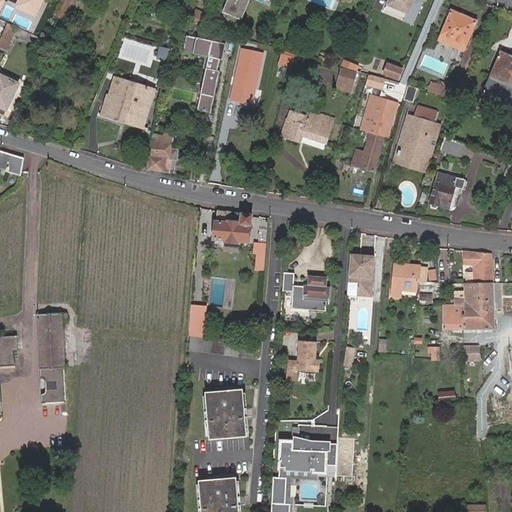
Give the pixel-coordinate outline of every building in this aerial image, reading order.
[(68,0),(57,0),(54,6),(64,10),(68,0)] [(73,0),(65,18),(73,22),(82,0),(73,0)] [(254,19),(259,0),(239,0),(236,13),(254,19)] [(415,0),(388,0),(387,4),(407,12),(409,13),(415,0)] [(424,0),(415,0),(409,13),(407,12),(403,20),(413,24),(424,0)] [(57,28),(63,15),(38,2),(32,14),(57,28)] [(44,28),(24,19),(0,8),(0,19),(14,26),(16,27),(20,28),(22,29),(40,37),(44,28)] [(467,50),(480,20),(454,9),(441,38),(467,50)] [(217,30),(222,16),(209,12),(204,26),(217,30)] [(14,26),(0,19),(0,45),(4,47),(14,26)] [(7,48),(16,27),(14,26),(4,47),(7,48)] [(19,36),(22,29),(20,28),(16,27),(7,48),(12,51),(19,36)] [(49,49),(52,42),(40,37),(22,29),(19,36),(49,49)] [(237,47),(199,35),(194,51),(217,57),(213,69),(216,69),(206,98),(207,98),(204,109),(217,113),(229,73),(227,72),(230,61),(233,62),(237,47)] [(251,61),(239,100),(258,105),(270,66),(272,55),(255,50),(251,61)] [(486,86),(511,98),(511,55),(501,51),(486,86)] [(289,66),(303,71),(307,62),(292,56),(289,66)] [(356,71),(360,72),(360,71),(364,72),(366,65),(356,62),(355,66),(357,67),(356,71)] [(401,77),(404,68),(392,65),(390,74),(401,77)] [(345,69),(341,84),(353,87),(357,72),(345,69)] [(0,106),(8,110),(20,85),(0,75),(0,106)] [(383,88),(385,79),(369,75),(367,84),(383,88)] [(149,121),(154,106),(148,105),(153,88),(121,78),(115,96),(113,96),(108,111),(125,116),(126,111),(133,113),(132,116),(149,121)] [(408,86),(403,104),(413,106),(417,90),(408,86)] [(511,103),(511,98),(486,86),(483,93),(511,105),(511,103)] [(435,87),(431,96),(444,101),(448,92),(435,87)] [(148,105),(154,106),(159,90),(153,88),(148,105)] [(448,92),(444,101),(458,107),(464,93),(450,88),(448,92)] [(371,130),(385,135),(394,101),(375,96),(371,109),(374,110),(371,117),(369,116),(365,128),(371,130)] [(172,97),(167,111),(179,115),(184,101),(172,97)] [(394,101),(385,135),(389,137),(398,103),(394,101)] [(431,119),(435,109),(425,105),(422,116),(431,119)] [(405,155),(404,159),(418,164),(420,158),(429,162),(443,123),(440,122),(443,112),(435,109),(431,119),(422,116),(418,114),(408,141),(411,142),(409,148),(406,147),(403,146),(401,153),(403,154),(405,155)] [(147,127),(149,121),(132,116),(133,113),(126,111),(125,116),(108,111),(106,115),(147,127)] [(326,143),(331,126),(308,119),(306,126),(289,120),(283,136),(300,141),(302,135),(326,143)] [(385,135),(371,130),(366,147),(357,145),(352,162),(356,163),(357,163),(376,169),(385,135)] [(154,151),(149,169),(171,175),(171,174),(174,161),(179,162),(181,154),(176,152),(178,140),(176,140),(178,133),(167,131),(166,137),(157,135),(155,142),(158,143),(154,151)] [(463,144),(449,139),(447,144),(462,147),(463,144)] [(447,144),(445,148),(459,154),(462,147),(447,144)] [(25,159),(23,158),(0,150),(0,166),(8,169),(8,172),(21,177),(22,175),(25,159)] [(420,158),(418,164),(427,168),(429,162),(420,158)] [(352,162),(346,160),(343,167),(354,170),(357,163),(356,163),(352,162)] [(448,203),(453,205),(458,189),(466,192),(470,182),(461,179),(461,180),(449,176),(446,185),(441,183),(433,204),(437,205),(436,208),(441,210),(442,207),(446,208),(448,203)] [(254,215),(219,208),(217,241),(225,241),(242,242),(251,243),(254,215)] [(300,244),(301,234),(293,234),(293,244),(300,244)] [(257,271),(265,273),(267,245),(256,244),(255,253),(258,254),(257,271)] [(492,252),(465,250),(465,264),(476,265),(476,272),(468,272),(468,283),(492,283),(492,252)] [(378,257),(350,254),(348,283),(347,297),(375,299),(376,277),(374,276),(374,269),(377,269),(378,257)] [(418,281),(420,266),(397,264),(394,297),(401,298),(402,289),(417,290),(418,281)] [(422,266),(420,266),(418,281),(428,282),(429,269),(421,268),(422,266)] [(327,310),(327,300),(331,300),(332,286),(328,286),(329,276),(309,275),(309,284),(305,284),(305,285),(296,285),(297,273),(286,272),(286,276),(285,290),(294,291),(293,307),(327,310)] [(492,314),(492,283),(468,283),(467,283),(468,292),(457,292),(457,305),(475,305),(475,313),(492,314)] [(435,300),(436,285),(420,284),(419,299),(435,300)] [(193,305),(191,336),(193,336),(210,338),(212,306),(193,305)] [(444,328),(465,329),(465,313),(475,313),(475,305),(457,305),(444,305),(444,328)] [(41,369),(64,368),(62,318),(67,318),(67,313),(38,315),(41,369)] [(465,313),(465,329),(492,329),(492,314),(475,313),(465,313)] [(0,336),(0,366),(14,366),(14,353),(18,352),(18,336),(0,336)] [(258,352),(258,342),(210,338),(193,336),(191,352),(248,356),(248,351),(258,352)] [(323,359),(318,359),(320,341),(302,340),(300,359),(290,359),(289,378),(299,379),(299,369),(321,371),(323,359)] [(482,360),(482,343),(467,343),(466,360),(482,360)] [(66,402),(64,368),(41,369),(41,377),(44,378),(44,379),(45,379),(46,380),(46,381),(47,381),(47,382),(47,389),(46,390),(46,391),(46,392),(45,392),(44,392),(44,393),(42,394),(42,403),(66,402)] [(511,382),(499,383),(499,396),(511,396),(511,382)] [(213,439),(250,435),(246,388),(208,392),(213,439)] [(454,391),(439,392),(440,401),(455,400),(454,391)] [(443,444),(450,445),(451,421),(444,421),(443,444)] [(451,421),(450,445),(471,446),(473,422),(451,421)] [(330,426),(294,424),(293,435),(329,438),(330,426)] [(296,444),(297,442),(283,440),(282,457),(281,457),(280,461),(282,461),(281,466),(287,466),(316,469),(316,472),(319,473),(324,473),(326,471),(327,465),(327,459),(311,457),(311,454),(312,454),(312,451),(306,451),(304,450),(302,448),(301,446),(301,445),(301,444),(296,444)] [(335,466),(337,445),(301,442),(301,444),(301,445),(301,446),(302,448),(304,450),(306,451),(312,451),(312,454),(311,454),(311,457),(327,459),(327,465),(335,466)] [(434,454),(414,452),(413,461),(433,462),(434,454)] [(287,466),(281,466),(280,477),(275,476),(271,511),(290,511),(291,505),(286,505),(288,479),(286,479),(287,466)] [(316,469),(287,466),(286,479),(288,479),(286,505),(291,505),(293,476),(319,478),(319,473),(316,472),(316,469)] [(244,511),(241,477),(204,481),(207,511),(244,511)]
